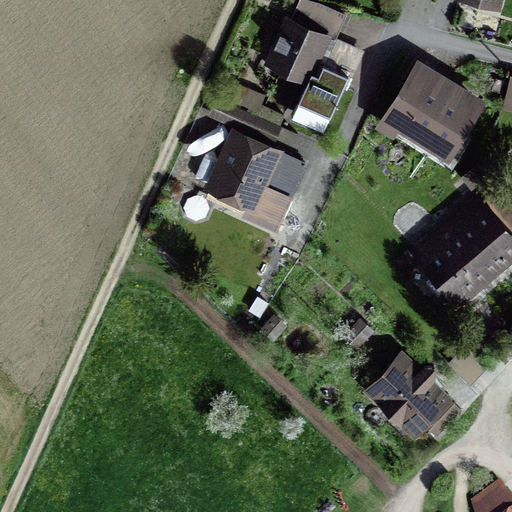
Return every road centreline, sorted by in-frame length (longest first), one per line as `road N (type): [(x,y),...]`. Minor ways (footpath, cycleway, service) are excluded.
road 1 (track): [(6,511),(236,0)]
road 2 (residential): [(307,219),(389,42),(422,34),(511,58)]
